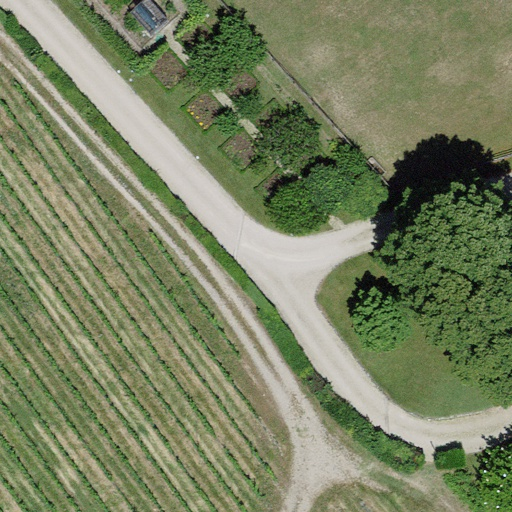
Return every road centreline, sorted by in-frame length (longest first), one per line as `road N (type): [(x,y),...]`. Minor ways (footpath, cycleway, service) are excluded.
road 1 (track): [(290,511),(323,457),(241,318),(0,42)]
road 2 (track): [(323,457),(441,511)]
